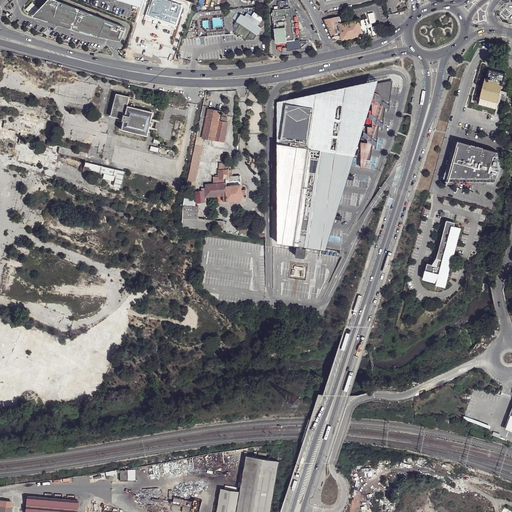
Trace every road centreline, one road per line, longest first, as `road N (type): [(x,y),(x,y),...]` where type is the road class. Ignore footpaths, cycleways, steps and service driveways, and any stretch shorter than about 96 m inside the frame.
road 1 (secondary): [(303,508),(445,54)]
road 2 (secondary): [(424,56),(428,84),(417,134),(299,486)]
road 3 (unclassified): [(334,511),(346,494),(331,465),(357,401),(401,395),(490,362)]
road 4 (secondary): [(179,77),(240,81),(414,51)]
road 5 (unknown): [(392,138),(300,124),(297,112),(310,105),(399,115)]
road 6 (unknown): [(375,172),(302,164),(299,142),(386,152)]
road 7 (unknown): [(358,208),(295,202),(285,184),(302,179),(366,189)]
road 8 (secondary): [(331,54),(179,77)]
road 9 (unknown): [(348,227),(291,220),(285,232),(350,244)]
road 10 (unknown): [(333,83),(292,95),(285,156),(268,173)]
